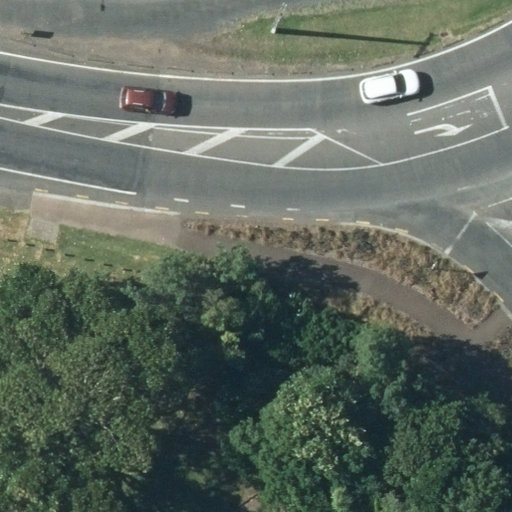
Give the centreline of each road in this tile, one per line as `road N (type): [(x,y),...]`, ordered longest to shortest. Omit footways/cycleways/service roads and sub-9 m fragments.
road 1 (secondary): [(316,170),(0,115)]
road 2 (secondary): [(511,272),(465,232),(396,196),(316,170)]
road 3 (secondary): [(511,128),(388,164),(316,170)]
